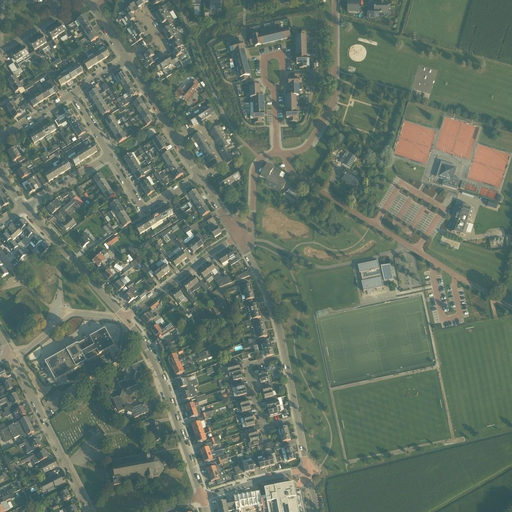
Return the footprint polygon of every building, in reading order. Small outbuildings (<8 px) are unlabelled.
[(214,11),(217,11),(220,10),(221,9),(220,0),(214,0),(214,1),(210,1),(210,10),(211,10),(214,10),(214,11)] [(134,7),(131,2),(128,4),(129,5),(127,7),(128,9),(123,12),(125,15),(123,16),(119,15),(117,20),(119,22),(124,19),(131,14),(131,15),(134,13),(131,9),(134,7)] [(348,3),(347,3),(347,4),(347,6),(347,11),(348,11),(353,11),(353,9),(358,9),(358,12),(360,12),(360,13),(364,13),(364,7),(360,7),(358,7),(358,3),(348,3)] [(367,10),(367,18),(378,18),(378,15),(382,15),(382,13),(388,13),(388,9),(390,9),(390,5),(388,5),(388,4),(383,4),(383,3),(382,3),(382,4),(380,4),(380,3),(379,3),(379,4),(374,4),(374,10),(367,10)] [(156,14),(159,19),(169,13),(165,5),(157,10),(158,13),(156,14)] [(174,20),(169,13),(159,19),(162,24),(164,23),(166,25),(171,22),(174,20)] [(131,14),(124,19),(128,27),(134,24),(132,21),(134,19),(131,15),(131,14)] [(85,16),(84,16),(77,20),(80,26),(88,21),(84,16),(85,16)] [(84,31),(91,27),(88,21),(80,26),(84,31)] [(163,31),(166,36),(173,31),(170,27),(173,25),(171,22),(166,25),(168,28),(163,31)] [(60,24),(54,28),(58,36),(65,32),(60,24)] [(128,27),(133,34),(141,30),(138,25),(135,26),(134,24),(128,27)] [(91,27),(84,31),(87,37),(95,33),(91,27)] [(58,36),(54,28),(47,32),(52,40),(58,36)] [(285,30),(279,31),(281,40),(287,39),(286,37),(290,36),(288,29),(285,30)] [(131,36),(136,43),(143,39),(141,36),(144,35),(141,30),(133,34),(131,36)] [(173,31),(166,36),(169,41),(171,40),(173,42),(181,37),(176,30),(173,31)] [(95,33),(87,37),(91,43),(98,38),(95,33)] [(296,37),(296,42),(305,42),(305,36),(305,33),(298,33),(298,37),(296,37)] [(36,40),(43,51),(46,48),(44,45),(47,43),(42,36),(36,40)] [(255,47),(260,45),(258,36),(253,37),(249,38),(251,45),(254,44),(255,47)] [(172,46),(175,51),(180,48),(183,47),(184,46),(182,41),(182,39),(181,37),(173,42),(174,45),(172,46)] [(34,51),(38,49),(40,52),(39,53),(42,58),(45,55),(43,51),(36,40),(29,44),(34,51)] [(232,46),(234,52),(243,49),(242,44),(239,44),(239,41),(232,42),(232,46)] [(50,42),(47,44),(53,54),(56,52),(54,49),(53,48),(50,42)] [(18,51),(22,59),(29,55),(24,47),(18,51)] [(172,58),(176,64),(179,62),(177,60),(179,59),(178,57),(186,52),(183,47),(180,48),(175,51),(173,53),(175,57),(172,58)] [(110,56),(105,49),(100,53),(104,60),(109,56),(109,57),(110,56)] [(22,59),(18,51),(11,55),(14,59),(12,60),(14,64),(12,64),(13,65),(9,67),(8,67),(13,74),(21,69),(16,62),(22,59)] [(153,60),(151,58),(154,56),(150,51),(145,54),(144,53),(139,56),(142,60),(143,60),(144,60),(146,63),(147,63),(148,63),(153,60)] [(77,53),(74,55),(80,63),(82,61),(77,53)] [(94,56),(98,63),(104,60),(100,53),(94,56)] [(88,59),(93,67),(98,63),(94,56),(88,59)] [(168,58),(163,61),(168,68),(176,64),(172,58),(170,60),(168,58)] [(299,64),(299,68),(306,68),(306,58),(296,59),(297,64),(299,64)] [(93,67),(88,59),(83,63),(87,70),(88,70),(93,67)] [(163,71),(168,68),(163,61),(159,64),(158,63),(155,65),(158,71),(161,69),(163,71)] [(83,73),(78,66),(73,69),(77,76),(83,73)] [(56,67),(49,72),(48,73),(51,78),(54,76),(53,73),(58,70),(56,67)] [(7,81),(11,87),(19,83),(16,79),(20,76),(19,74),(22,72),(21,69),(18,71),(13,74),(15,77),(7,81)] [(77,76),(73,69),(67,73),(72,80),(77,76)] [(249,76),(248,70),(239,73),(240,78),(241,82),(248,80),(247,76),(249,76)] [(116,77),(120,83),(127,78),(124,73),(124,72),(116,77)] [(72,80),(67,73),(62,76),(66,83),(72,80)] [(66,83),(62,76),(53,81),(57,87),(60,85),(61,87),(61,86),(66,83)] [(289,85),(298,85),(298,76),(291,76),(291,80),(288,80),(289,85)] [(131,84),(127,78),(120,83),(123,88),(131,84)] [(56,94),(52,88),(55,87),(51,80),(45,84),(48,88),(45,90),(50,97),(55,94),(56,94)] [(182,90),(181,89),(179,88),(174,94),(179,98),(181,96),(186,100),(197,88),(197,87),(199,84),(195,81),(193,83),(192,83),(188,88),(185,86),(182,90)] [(19,83),(11,87),(15,94),(23,89),(19,83)] [(250,92),(259,92),(259,86),(257,86),(257,83),(249,83),(250,92)] [(31,84),(23,88),(25,91),(24,92),(24,93),(29,89),(33,87),(31,84)] [(123,88),(127,94),(134,89),(131,84),(123,88)] [(134,89),(127,94),(130,99),(138,95),(137,94),(134,89)] [(37,95),(34,97),(39,104),(44,100),(40,93),(38,90),(35,92),(37,95)] [(50,97),(45,90),(40,93),(44,100),(50,97)] [(89,95),(92,100),(99,95),(96,90),(89,94),(89,95)] [(209,94),(206,90),(204,91),(205,92),(200,95),(204,101),(209,98),(207,96),(209,94)] [(27,94),(23,97),(24,98),(28,104),(31,103),(33,108),(34,107),(33,107),(39,104),(34,97),(30,99),(28,96),(27,94)] [(92,100),(96,105),(103,101),(99,95),(92,100)] [(133,104),(136,109),(144,105),(140,100),(141,99),(140,99),(133,104)] [(96,105),(99,111),(106,106),(103,101),(96,105)] [(10,113),(18,109),(14,102),(6,107),(10,113)] [(147,110),(144,105),(136,109),(140,115),(147,110)] [(102,116),(102,117),(110,112),(106,106),(99,111),(102,116)] [(202,107),(200,109),(206,118),(212,114),(208,108),(204,110),(202,107)] [(18,109),(10,113),(14,120),(22,115),(18,109)] [(199,122),(206,118),(200,109),(198,110),(199,113),(195,116),(199,122)] [(147,110),(140,115),(143,120),(151,116),(147,110)] [(58,119),(57,120),(55,121),(58,127),(66,122),(75,116),(72,111),(64,115),(66,117),(59,121),(58,119)] [(296,112),(286,113),(287,118),(289,118),(289,122),(296,122),(296,112)] [(263,113),(254,114),(254,123),(261,123),(261,119),(264,119),(263,113)] [(189,115),(187,117),(193,126),(199,122),(195,116),(191,118),(189,115)] [(71,126),(78,122),(75,116),(66,122),(69,128),(71,126)] [(105,121),(109,127),(116,122),(112,116),(105,121)] [(154,121),(151,116),(143,120),(147,126),(154,121)] [(75,132),(82,128),(78,122),(71,126),(75,132)] [(112,132),(119,128),(116,122),(109,127),(112,132)] [(46,127),(50,134),(56,131),(52,123),(51,123),(51,124),(46,127)] [(219,125),(210,131),(214,137),(220,133),(218,129),(221,127),(219,125)] [(50,134),(46,127),(40,130),(45,138),(47,141),(53,137),(50,134)] [(85,133),(82,128),(75,132),(78,138),(86,133),(85,133)] [(112,132),(116,138),(123,133),(119,128),(112,132)] [(45,138),(40,130),(35,134),(39,141),(45,138)] [(119,143),(126,139),(123,133),(116,138),(119,143)] [(205,138),(204,136),(202,137),(199,133),(192,137),(196,144),(205,138)] [(220,133),(214,137),(217,144),(227,138),(226,136),(223,138),(220,133)] [(39,141),(35,134),(30,137),(29,137),(34,144),(39,141)] [(160,137),(159,137),(152,141),(156,147),(163,142),(159,137),(160,137)] [(207,140),(205,138),(196,144),(200,150),(207,146),(204,142),(207,140)] [(227,138),(217,144),(221,150),(228,146),(226,142),(228,140),(227,138)] [(164,150),(166,148),(163,142),(156,147),(159,153),(157,154),(158,156),(165,152),(164,150)] [(221,150),(219,151),(223,158),(230,154),(230,153),(235,150),(234,149),(229,152),(227,149),(235,145),(234,143),(228,146),(221,150)] [(93,145),(87,148),(92,156),(97,152),(97,153),(97,152),(93,145)] [(204,156),(213,151),(212,148),(209,150),(207,146),(200,150),(204,156)] [(15,148),(8,153),(13,162),(17,160),(19,163),(26,159),(24,155),(20,157),(15,148)] [(82,152),(86,159),(92,156),(87,148),(82,152)] [(214,153),(213,151),(204,156),(208,163),(215,159),(212,154),(214,153)] [(82,152),(76,155),(81,163),(86,159),(82,152)] [(146,153),(149,159),(150,161),(155,158),(151,152),(148,154),(147,152),(148,152),(146,153)] [(165,162),(172,158),(169,153),(169,152),(162,157),(165,162)] [(349,168),(352,165),(356,158),(346,152),(339,162),(349,168)] [(124,159),(127,164),(135,160),(131,154),(124,159)] [(144,154),(142,155),(148,164),(151,162),(150,161),(149,162),(144,154)] [(230,154),(223,158),(227,164),(237,158),(235,156),(233,158),(230,154)] [(75,166),(81,163),(76,155),(71,159),(69,160),(72,164),(73,163),(75,166)] [(168,168),(176,164),(172,158),(165,162),(168,168)] [(31,174),(29,171),(34,167),(36,166),(32,159),(21,166),(23,169),(17,172),(22,179),(31,174)] [(131,170),(138,165),(135,160),(127,164),(131,170)] [(66,161),(61,165),(65,172),(70,169),(71,169),(66,161)] [(58,167),(55,168),(60,176),(65,172),(61,165),(60,165),(59,162),(56,164),(58,167)] [(282,179),(283,177),(285,174),(281,172),(267,163),(260,176),(267,180),(264,185),(279,194),(283,188),(287,181),(282,179)] [(170,170),(172,174),(179,169),(176,164),(168,168),(166,170),(167,172),(170,170)] [(141,171),(138,165),(131,170),(134,175),(141,171)] [(451,176),(454,169),(443,165),(439,176),(444,178),(442,186),(456,190),(460,179),(451,176)] [(148,167),(141,171),(134,175),(137,181),(145,176),(143,174),(149,170),(148,167)] [(60,176),(55,168),(50,172),(54,179),(60,176)] [(241,177),(235,168),(233,170),(234,172),(230,174),(234,181),(241,177)] [(183,174),(179,169),(172,174),(175,179),(183,175),(183,174)] [(353,172),(348,170),(342,180),(355,188),(360,179),(352,174),(353,172)] [(49,182),(54,179),(50,172),(44,175),(48,183),(49,182)] [(101,174),(93,179),(97,184),(104,180),(101,175),(101,174)] [(226,177),(225,175),(222,176),(228,185),(234,181),(230,174),(226,177)] [(222,176),(220,178),(221,180),(217,182),(221,189),(228,185),(222,176)] [(36,185),(32,178),(27,181),(29,185),(25,187),(29,194),(35,191),(33,187),(36,185)] [(104,180),(97,184),(100,190),(108,185),(104,180)] [(144,191),(151,186),(148,181),(140,185),(140,186),(141,186),(144,191)] [(108,185),(100,190),(104,195),(111,191),(108,185)] [(79,195),(81,194),(84,192),(81,186),(76,190),(79,195)] [(151,186),(144,191),(147,196),(147,197),(155,192),(151,186)] [(287,192),(285,192),(282,197),(293,204),(297,206),(300,202),(297,200),(300,196),(289,188),(287,192)] [(188,195),(192,200),(199,196),(195,190),(188,195)] [(102,199),(105,198),(107,201),(115,196),(114,196),(111,191),(104,195),(101,197),(102,199)] [(77,196),(76,195),(74,196),(71,192),(68,194),(67,192),(61,196),(63,199),(69,195),(72,200),(73,199),(77,196)] [(84,204),(83,204),(83,203),(78,198),(77,196),(73,199),(74,201),(79,207),(81,206),(82,206),(84,204)] [(193,207),(202,202),(199,196),(192,200),(189,202),(193,207)] [(5,199),(0,201),(0,205),(2,208),(9,204),(5,199)] [(174,199),(171,202),(176,210),(179,209),(180,208),(174,199)] [(57,200),(53,203),(47,209),(52,214),(60,207),(58,204),(59,203),(57,200)] [(110,205),(113,211),(121,206),(117,201),(110,205)] [(198,211),(206,207),(202,202),(193,207),(192,208),(195,214),(198,211)] [(457,214),(456,215),(457,215),(456,219),(455,219),(455,220),(451,232),(464,236),(473,209),(460,205),(457,215),(457,214)] [(117,216),(124,212),(121,206),(113,211),(117,216)] [(163,211),(167,218),(173,214),(169,207),(168,207),(163,211)] [(209,213),(206,207),(198,211),(202,217),(209,213)] [(157,214),(162,221),(167,218),(163,211),(157,214)] [(66,230),(69,228),(70,230),(76,224),(70,217),(69,218),(64,212),(57,218),(62,224),(61,224),(66,230)] [(118,223),(127,217),(124,212),(117,216),(114,218),(118,223)] [(152,217),(156,225),(162,221),(157,214),(152,217)] [(127,217),(118,223),(122,229),(131,223),(127,217)] [(152,217),(146,221),(151,228),(156,225),(152,217)] [(23,231),(18,235),(21,238),(30,230),(27,228),(30,226),(26,221),(20,227),(23,231)] [(151,228),(146,221),(141,224),(145,232),(151,228)] [(145,232),(141,224),(136,228),(135,228),(140,235),(145,232)] [(209,229),(211,231),(214,238),(221,234),(217,228),(219,228),(217,224),(212,227),(209,229)] [(30,239),(25,243),(28,246),(37,239),(34,236),(37,234),(33,229),(27,235),(30,239)] [(89,233),(88,235),(84,237),(78,243),(83,248),(93,240),(90,237),(91,235),(89,233)] [(194,238),(191,240),(198,249),(203,245),(202,244),(206,242),(199,233),(194,238)] [(10,235),(4,241),(7,245),(10,243),(12,246),(21,238),(18,235),(14,239),(10,235)] [(118,240),(117,239),(115,237),(115,235),(105,242),(109,247),(111,246),(111,245),(118,240)] [(37,239),(28,246),(30,249),(35,245),(39,249),(45,244),(42,239),(39,241),(37,239)] [(174,242),(179,249),(182,246),(178,241),(177,239),(174,242)] [(193,253),(198,249),(191,240),(186,244),(193,253)] [(17,243),(10,249),(14,253),(16,251),(19,254),(28,246),(25,243),(21,247),(17,243)] [(161,253),(165,259),(168,257),(159,245),(156,247),(161,253)] [(28,246),(19,254),(22,257),(19,259),(23,263),(24,262),(25,264),(27,261),(26,260),(29,257),(26,253),(30,249),(28,246)] [(44,246),(35,254),(37,257),(42,253),(46,257),(52,252),(48,247),(46,249),(44,246)] [(99,255),(100,256),(94,261),(99,266),(105,261),(102,258),(107,254),(104,250),(99,255)] [(181,250),(175,254),(181,262),(187,258),(182,252),(181,250)] [(231,251),(230,251),(224,255),(228,261),(231,266),(237,262),(236,261),(241,258),(238,254),(234,257),(233,255),(233,254),(234,253),(233,251),(231,251)] [(176,267),(181,262),(175,254),(170,259),(176,267)] [(228,261),(224,255),(218,258),(222,265),(228,261)] [(357,265),(359,273),(360,273),(362,282),(361,282),(363,292),(383,288),(382,282),(384,281),(384,282),(393,280),(390,265),(380,267),(381,269),(379,269),(377,261),(357,265)] [(147,274),(148,273),(151,271),(146,263),(142,266),(144,269),(147,274)] [(164,263),(158,268),(164,276),(170,271),(164,263)] [(131,264),(122,269),(125,273),(133,268),(131,264)] [(211,264),(205,268),(212,277),(217,283),(218,284),(219,288),(228,284),(226,278),(225,276),(222,279),(220,276),(218,273),(215,276),(211,272),(215,269),(211,264)] [(164,276),(158,268),(157,266),(153,269),(154,270),(152,272),(154,274),(158,280),(164,276)] [(116,274),(111,268),(108,271),(108,270),(103,275),(108,280),(116,274)] [(212,277),(205,268),(199,273),(206,281),(212,277)] [(1,273),(0,273),(0,280),(2,284),(9,279),(6,274),(3,276),(1,273)] [(194,277),(188,282),(195,290),(198,288),(195,285),(198,283),(194,277)] [(119,282),(113,286),(119,292),(124,288),(124,287),(127,284),(123,279),(119,282)] [(208,289),(204,284),(202,281),(199,284),(201,287),(205,292),(208,289)] [(195,290),(188,282),(183,286),(184,288),(181,290),(191,303),(192,303),(193,305),(197,302),(195,300),(194,300),(190,295),(192,293),(195,290)] [(244,294),(252,292),(250,285),(242,287),(244,294)] [(127,292),(129,294),(124,298),(129,303),(134,299),(134,300),(137,297),(134,293),(136,292),(132,288),(127,292)] [(181,302),(185,299),(178,290),(171,295),(176,301),(179,304),(181,302)] [(239,303),(239,306),(246,304),(245,301),(254,299),(252,292),(244,294),(241,295),(243,302),(239,303)] [(149,307),(152,310),(156,307),(158,308),(160,306),(156,301),(149,307)] [(247,314),(251,313),(259,311),(257,304),(246,307),(246,304),(239,306),(240,309),(245,308),(247,314)] [(222,308),(220,305),(213,309),(216,315),(223,311),(222,308)] [(187,315),(181,307),(177,309),(184,317),(185,317),(187,315)] [(261,318),(259,311),(251,313),(253,320),(261,318)] [(150,312),(142,319),(147,325),(152,320),(149,316),(152,314),(150,312)] [(246,325),(247,327),(247,328),(251,327),(251,329),(253,328),(254,333),(265,330),(264,323),(253,326),(252,323),(246,325)] [(159,339),(167,334),(175,329),(171,324),(165,329),(162,326),(160,324),(157,326),(151,330),(156,337),(157,336),(159,339)] [(105,329),(45,362),(55,382),(83,366),(82,364),(114,347),(105,329)] [(254,333),(255,336),(258,335),(259,339),(267,337),(265,330),(254,333)] [(154,343),(158,350),(161,348),(160,345),(162,343),(162,344),(167,342),(168,344),(172,342),(174,341),(172,338),(171,335),(169,336),(167,334),(159,339),(160,340),(154,343)] [(264,351),(272,349),(270,342),(265,344),(264,341),(259,342),(253,344),(253,347),(257,346),(258,346),(260,352),(264,351)] [(161,348),(158,350),(160,354),(166,350),(174,347),(172,342),(168,344),(167,342),(162,344),(162,343),(160,345),(161,348)] [(274,356),(272,349),(264,351),(265,358),(274,356)] [(178,360),(177,358),(176,355),(168,358),(169,360),(168,361),(170,364),(178,360)] [(173,370),(181,367),(184,365),(188,364),(192,362),(191,359),(187,360),(187,361),(180,364),(178,360),(170,364),(172,368),(173,368),(173,370)] [(236,362),(226,365),(225,365),(227,373),(228,373),(240,370),(238,365),(237,365),(236,362)] [(142,371),(140,367),(138,363),(132,366),(134,372),(133,376),(138,378),(138,377),(139,375),(138,374),(138,373),(142,371)] [(181,367),(173,370),(176,376),(185,372),(183,369),(182,369),(181,367)] [(269,368),(268,368),(258,371),(259,374),(258,374),(259,379),(274,375),(272,367),(269,368)] [(242,379),(241,374),(232,377),(234,381),(232,382),(232,385),(242,382),(241,379),(242,379)] [(262,383),(262,386),(272,384),(273,383),(271,377),(274,376),(274,375),(259,379),(260,384),(262,383)] [(138,378),(133,376),(132,379),(128,381),(131,388),(137,385),(135,381),(136,380),(137,378),(138,378)] [(177,382),(178,383),(177,384),(178,385),(179,386),(180,389),(186,387),(187,390),(194,387),(198,386),(196,380),(189,382),(188,378),(184,379),(184,380),(177,382)] [(120,393),(125,395),(124,394),(125,392),(125,391),(125,390),(131,388),(128,381),(126,382),(125,380),(119,383),(121,389),(120,393)] [(0,382),(0,386),(3,393),(7,391),(7,392),(13,389),(9,381),(2,385),(1,382),(0,382)] [(242,382),(232,385),(233,388),(235,387),(236,392),(245,390),(244,385),(243,385),(242,382)] [(272,384),(262,386),(263,389),(262,389),(263,394),(272,392),(271,387),(273,387),(272,384)] [(194,387),(187,390),(188,392),(182,395),(184,401),(191,399),(191,398),(197,396),(194,387)] [(245,390),(236,392),(233,393),(234,396),(236,397),(236,401),(246,398),(245,395),(246,395),(245,390)] [(266,399),(267,402),(277,399),(275,396),(273,397),(272,392),(263,394),(265,399),(266,399)] [(125,395),(120,393),(119,396),(113,399),(116,406),(124,402),(122,398),(123,397),(123,398),(124,395),(125,395)] [(7,404),(11,402),(13,405),(19,402),(15,394),(9,397),(6,399),(5,397),(0,399),(0,404),(4,402),(6,401),(7,404)] [(239,403),(241,408),(249,405),(248,400),(247,401),(246,398),(236,401),(237,403),(239,403)] [(266,405),(267,410),(280,406),(277,399),(267,402),(267,405),(266,405)] [(141,405),(137,407),(141,415),(148,412),(145,406),(146,402),(141,401),(141,404),(141,405)] [(126,405),(124,402),(116,406),(119,412),(124,410),(128,412),(130,406),(127,405),(127,406),(126,405)] [(186,407),(188,413),(196,410),(194,404),(186,407)] [(251,410),(249,405),(241,408),(242,412),(240,413),(240,416),(250,413),(249,410),(251,410)] [(130,406),(128,412),(132,413),(134,418),(141,415),(137,407),(134,408),(133,408),(133,407),(130,406)] [(270,418),(281,414),(280,411),(281,411),(280,406),(267,410),(269,415),(270,414),(271,417),(269,417),(270,418)] [(13,412),(12,409),(5,412),(8,417),(13,414),(15,417),(16,419),(20,418),(26,415),(22,408),(13,412)] [(190,419),(200,415),(200,412),(201,412),(199,409),(196,410),(188,413),(190,419)] [(244,418),(245,423),(254,421),(252,416),(251,416),(250,413),(240,416),(242,419),(244,418)] [(19,437),(21,439),(34,433),(27,418),(2,430),(8,442),(14,439),(19,437)] [(255,426),(254,421),(245,423),(246,427),(244,428),(244,432),(254,429),(254,426),(255,426)] [(194,431),(202,428),(200,422),(192,425),(194,431)] [(159,429),(158,423),(152,424),(153,431),(154,430),(156,442),(162,441),(160,429),(159,429)] [(289,434),(286,424),(278,426),(279,429),(278,429),(279,436),(281,436),(289,434)] [(194,431),(196,437),(204,434),(202,428),(194,431)] [(248,434),(249,438),(258,436),(256,431),(255,432),(254,429),(244,432),(246,434),(248,434)] [(206,441),(204,434),(196,437),(198,443),(206,441)] [(289,434),(281,436),(282,443),(290,440),(289,434)] [(259,441),(258,436),(249,438),(250,443),(248,443),(249,447),(258,444),(258,441),(259,441)] [(35,451),(34,449),(41,446),(38,440),(34,442),(34,441),(30,442),(29,439),(23,442),(18,445),(20,448),(25,446),(27,449),(26,451),(28,454),(29,455),(30,454),(31,453),(35,451)] [(208,448),(203,450),(200,450),(202,456),(214,452),(215,452),(213,446),(216,445),(214,442),(207,444),(208,448)] [(286,455),(294,453),(292,446),(284,448),(286,455)] [(44,452),(38,455),(37,452),(32,454),(19,461),(21,465),(34,458),(37,463),(47,458),(46,458),(45,454),(44,452)] [(214,452),(202,456),(204,463),(215,459),(214,456),(215,456),(214,452)] [(267,455),(267,458),(270,467),(274,465),(274,464),(277,463),(276,458),(274,453),(271,455),(271,454),(267,455)] [(288,462),(296,460),(294,453),(286,455),(288,462)] [(14,461),(10,454),(6,457),(9,464),(14,461)] [(163,470),(162,463),(162,462),(155,457),(149,458),(149,457),(147,456),(145,456),(143,458),(138,459),(139,460),(138,460),(138,461),(134,462),(134,461),(133,461),(133,462),(128,463),(128,462),(122,463),(122,464),(118,465),(118,464),(117,464),(117,463),(115,462),(113,462),(112,464),(113,466),(112,466),(112,469),(108,469),(110,481),(112,481),(114,488),(122,486),(121,484),(122,484),(123,483),(122,482),(126,481),(126,482),(132,481),(132,480),(136,479),(136,480),(137,480),(137,479),(141,478),(142,479),(142,480),(147,479),(149,481),(152,480),(153,478),(153,477),(159,476),(163,470)] [(252,462),(247,463),(250,472),(254,471),(254,470),(257,469),(254,459),(251,460),(252,462)] [(257,459),(254,459),(257,469),(260,468),(260,469),(265,468),(263,459),(262,459),(258,460),(257,459)] [(57,467),(54,461),(47,464),(41,467),(44,473),(57,467)] [(239,463),(240,466),(242,474),(242,473),(244,472),(245,473),(250,472),(247,463),(243,465),(242,463),(239,463)] [(209,476),(217,473),(215,467),(207,470),(209,476)] [(211,482),(216,480),(217,484),(223,482),(220,472),(217,473),(209,476),(211,482)] [(40,478),(43,482),(50,479),(47,474),(40,478)] [(43,482),(44,485),(46,489),(54,485),(55,487),(60,485),(59,485),(63,483),(60,477),(51,482),(50,479),(43,482)] [(293,483),(264,489),(268,511),(298,511),(293,484),(293,483)] [(67,491),(60,495),(59,492),(53,496),(54,498),(56,497),(58,501),(62,499),(64,502),(70,498),(67,491)] [(236,500),(233,500),(235,510),(236,511),(238,511),(240,511),(240,509),(257,506),(257,507),(262,506),(259,491),(235,496),(236,500)] [(4,502),(0,504),(0,503),(0,511),(2,511),(10,509),(6,503),(6,501),(11,499),(11,500),(16,498),(14,493),(9,496),(3,498),(2,499),(4,502)] [(235,510),(233,500),(217,504),(218,511),(227,511),(228,511),(235,510)]
